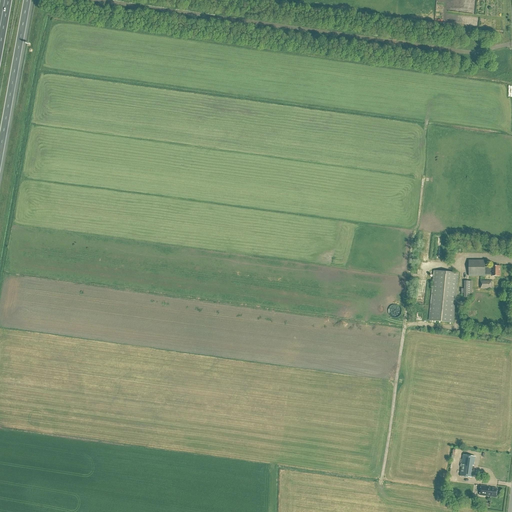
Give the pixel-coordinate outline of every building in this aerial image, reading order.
[(444,239),(437,238),(435,254),(442,255),(444,239)] [(495,267),(485,267),(485,260),(469,260),(469,276),(485,276),(485,275),(495,275),(495,277),(500,277),(500,266),(495,266),(495,267)] [(454,323),(459,273),(434,271),(429,321),(454,323)] [(475,280),(467,281),(468,296),(476,296),(475,280)] [(470,467),(471,467),(472,458),(461,457),(458,478),(470,479),(471,473),(469,473),(470,467)] [(496,498),(497,489),(488,488),(488,486),(481,486),(480,495),(496,498)]
